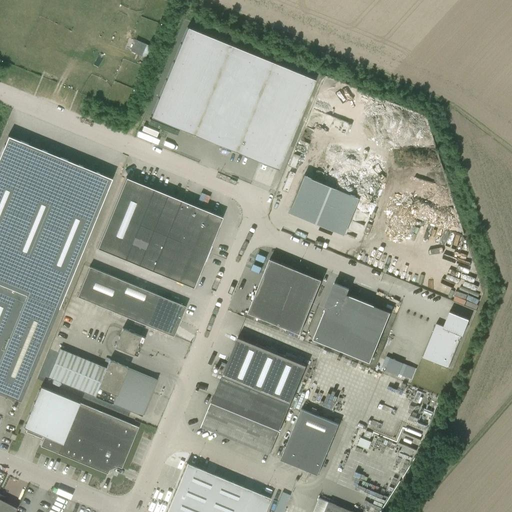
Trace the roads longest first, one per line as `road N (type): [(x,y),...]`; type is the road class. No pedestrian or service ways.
road 1 (unclassified): [(0,96),(258,205),(251,231)]
road 2 (unclassified): [(168,432),(251,231)]
road 3 (unclassified): [(251,231),(369,275)]
road 4 (unclassified): [(116,511),(0,464)]
